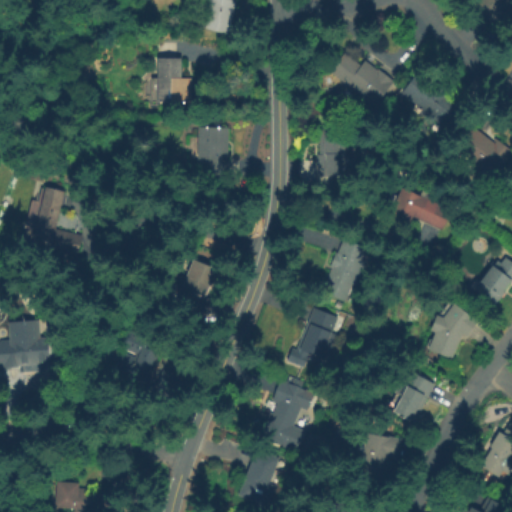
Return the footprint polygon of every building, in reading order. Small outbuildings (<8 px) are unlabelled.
[(177,0),(146,0),(146,8),(178,9),(177,0)] [(208,9),(203,7),(205,0),(233,0),(242,3),(231,37),(202,27),(208,9)] [(511,0),(511,26),(508,33),(477,13),(485,0),(511,0)] [(330,74),(345,54),(363,66),(368,60),(394,80),(374,107),(330,74)] [(182,60),(182,82),(197,82),(196,107),(182,107),(182,104),(157,104),(157,59),(182,60)] [(417,71),(429,80),(431,77),(468,103),(449,129),(413,103),(414,101),(401,92),(417,71)] [(455,149),(467,135),(461,130),(470,119),(511,152),(511,154),(492,179),(455,149)] [(229,160),(229,174),(207,174),(207,160),(199,160),(199,125),(229,125),(229,160)] [(316,177),(316,129),(350,129),(350,177),(316,177)] [(383,224),(403,184),(451,208),(439,231),(414,218),(405,235),(383,224)] [(34,229),(26,228),(32,201),(40,203),(43,188),(66,193),(59,229),(83,234),(79,257),(30,247),(34,229)] [(346,302),(323,292),(345,238),(368,248),(346,302)] [(511,284),(496,308),(473,292),(492,264),(498,268),(505,257),(511,261),(511,284)] [(192,260),(217,271),(207,294),(219,299),(210,320),(173,304),(192,260)] [(452,303),(478,321),(467,337),(463,334),(459,340),(452,358),(426,348),(433,330),(428,328),(435,311),(444,315),(452,303)] [(315,310),(340,321),(331,341),(335,342),(326,363),(298,351),(315,310)] [(41,321),(42,338),(49,338),(51,366),(0,369),(0,342),(9,342),(8,324),(41,321)] [(110,367),(126,330),(162,346),(150,374),(161,379),(165,369),(188,379),(180,398),(110,367)] [(411,371),(431,381),(436,372),(416,362),(411,371)] [(406,377),(410,380),(415,371),(439,385),(414,428),(386,411),(406,377)] [(263,435),(281,382),(314,393),(307,412),(301,410),(295,427),(304,430),(298,448),(263,435)] [(481,466),(500,430),(504,433),(510,422),(511,422),(511,454),(510,458),(511,459),(511,474),(503,469),(499,476),(481,466)] [(362,436),(400,437),(399,460),(384,459),(383,482),(361,481),(362,436)] [(239,495),(256,452),(280,461),(270,487),(275,489),(268,506),(239,495)] [(55,511),(56,478),(80,479),(80,490),(112,491),(111,511),(55,511)] [(462,511),(466,506),(476,511),(478,511),(487,497),(504,506),(500,511),(462,511)]
